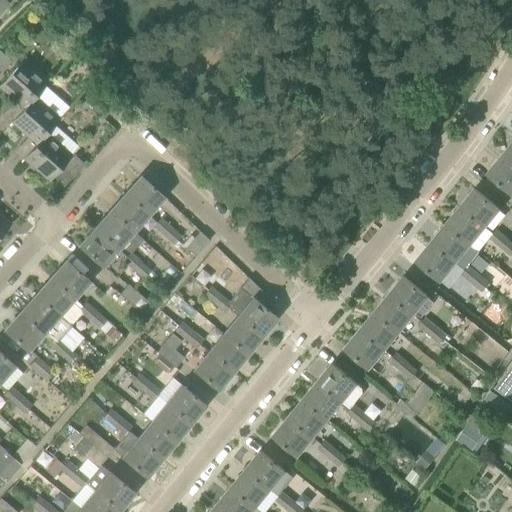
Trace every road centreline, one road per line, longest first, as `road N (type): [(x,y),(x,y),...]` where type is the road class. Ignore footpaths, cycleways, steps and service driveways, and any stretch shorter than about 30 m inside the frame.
road 1 (residential): [(54,223),(114,155),(145,155),(317,321)]
road 2 (residential): [(317,321),(478,127),(511,73)]
road 3 (residential): [(162,511),(317,321)]
